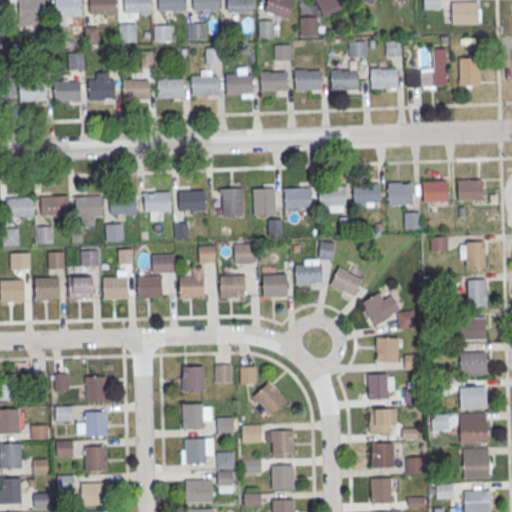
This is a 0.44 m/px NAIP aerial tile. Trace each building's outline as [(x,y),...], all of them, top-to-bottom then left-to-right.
[(18,0),(43,0),(43,16),(18,17),(18,0)] [(54,0),(79,0),(80,14),(55,15),(54,0)] [(89,0),(114,0),(115,13),(90,14),(89,0)] [(123,0),(148,0),(149,12),(124,13),(123,0)] [(158,0),(183,0),(184,10),(159,11),(158,0)] [(192,0),(217,0),(218,9),(193,10),(192,0)] [(226,0),(251,0),(252,9),(227,10),(226,0)] [(288,18),(293,0),(267,0),(264,10),(288,18)] [(315,0),(322,17),(345,8),(341,0),(315,0)] [(423,0),(439,0),(440,9),(424,10),(423,0)] [(451,1),(477,0),(477,23),(452,23),(451,1)] [(299,17),(299,34),(316,34),(316,17),(299,17)] [(258,36),(272,36),(272,20),(258,20),(258,36)] [(205,22),(187,22),(187,38),(205,38),(205,22)] [(135,41),(135,24),(119,24),(119,41),(135,41)] [(171,40),(170,24),(153,24),(154,41),(171,40)] [(96,26),(85,26),(85,43),(96,43),(96,26)] [(400,40),(386,40),(386,55),(400,55),(400,40)] [(348,41),(348,55),(365,55),(365,41),(348,41)] [(274,44),(274,60),(290,60),(290,44),(274,44)] [(206,62),(221,62),(221,47),(206,47),(206,62)] [(445,86),(445,48),(431,48),(431,68),(406,68),(406,86),(445,86)] [(140,66),(152,66),(152,50),(140,50),(140,66)] [(68,68),(82,68),(82,52),(68,52),(68,68)] [(458,85),(478,85),(478,57),(458,57),(458,85)] [(370,68),(395,67),(395,87),(370,88),(370,68)] [(260,70),(285,69),(286,89),(261,90),(260,70)] [(295,70),(320,69),(320,89),(295,90),(295,70)] [(331,70),(356,69),(357,89),(332,90),(331,70)] [(225,73),(250,72),(251,92),(226,93),(225,73)] [(192,75),(217,74),(218,94),(193,95),(192,75)] [(157,78),(182,77),(183,97),(158,98),(157,78)] [(88,79),(113,78),(113,98),(88,99),(88,79)] [(123,79),(148,78),(149,98),(124,99),(123,79)] [(53,80),(78,79),(79,99),(54,100),(53,80)] [(20,81),(45,80),(45,100),(20,101),(20,81)] [(0,100),(11,101),(11,81),(0,81),(0,100)] [(456,180),(481,179),(482,199),(457,200),(456,180)] [(421,181),(446,180),(447,200),(422,201),(421,181)] [(386,182),(411,181),(412,201),(387,202),(386,182)] [(353,183),(378,182),(379,202),(354,203),(353,183)] [(319,186),(344,185),(344,205),(319,206),(319,186)] [(252,188),(274,187),(275,213),(253,213),(252,188)] [(219,189),(241,188),(242,214),(220,215),(219,189)] [(284,189),(309,188),(310,208),(285,208),(284,189)] [(144,191),(169,190),(170,210),(145,211),(144,191)] [(179,191),(204,190),(205,210),(180,211),(179,191)] [(110,194),(135,193),(136,213),(111,214),(110,194)] [(40,195),(65,194),(66,214),(41,215),(40,195)] [(75,196),(100,195),(101,215),(76,216),(75,196)] [(6,197),(31,196),(32,216),(7,217),(6,197)] [(282,218),(266,218),(266,234),(282,234),(282,218)] [(105,223),(121,223),(122,239),(105,240),(105,223)] [(36,226),(52,226),(52,242),(37,243),(36,226)] [(2,228),(17,227),(18,244),(2,244),(2,228)] [(445,237),(431,237),(431,249),(445,249),(445,237)] [(484,240),(460,240),(460,268),(484,268),(484,240)] [(332,242),(319,242),(319,260),(295,260),(294,283),(321,283),(321,258),(332,258),(332,242)] [(253,243),(233,243),(233,263),(253,263),(253,243)] [(214,262),(214,244),(198,244),(198,262),(214,262)] [(117,248),(131,248),(132,262),(118,263),(117,248)] [(80,249),(98,249),(98,265),(81,265),(80,249)] [(9,251),(28,251),(28,268),(9,268),(9,251)] [(47,251),(63,251),(63,267),(48,268),(47,251)] [(152,254),(152,271),(173,271),(173,254),(152,254)] [(329,284),(353,296),(362,277),(338,266),(329,284)] [(286,273),(286,295),(262,296),(261,274),(286,273)] [(161,274),(161,297),(137,297),(136,275),(161,274)] [(243,274),(244,296),(220,297),(219,274),(243,274)] [(92,275),(92,298),(68,298),(68,276),(92,275)] [(125,275),(126,298),(102,298),(101,276),(125,275)] [(203,275),(204,297),(179,298),(179,275),(203,275)] [(57,276),(58,298),(34,299),(33,277),(57,276)] [(0,278),(23,278),(24,301),(0,301),(0,278)] [(466,305),(485,305),(485,278),(466,278),(466,305)] [(396,312),(413,309),(415,325),(398,327),(396,312)] [(458,317),(484,316),(485,339),(459,340),(458,317)] [(375,361),(397,361),(397,336),(375,336),(375,361)] [(459,352),(485,351),(486,373),(459,374),(459,352)] [(403,354),(421,353),(422,369),(404,369),(403,354)] [(231,382),(231,363),(214,363),(214,382),(231,382)] [(203,365),(181,365),(181,390),(203,390),(203,365)] [(255,365),(239,365),(239,383),(255,383),(255,365)] [(0,399),(17,399),(17,374),(0,373),(0,399)] [(54,389),(67,389),(67,373),(54,373),(54,389)] [(367,373),(367,398),(392,398),(392,373),(367,373)] [(85,376),(106,375),(106,401),(86,401),(85,376)] [(285,400),(269,381),(252,395),(269,414),(285,400)] [(458,387),(484,386),(485,408),(459,409),(458,387)] [(406,388),(406,403),(420,403),(420,388),(406,388)] [(54,404),(71,404),(72,420),(54,420),(54,404)] [(180,405),(201,405),(202,430),(181,430),(180,405)] [(0,407),(18,407),(18,433),(0,433),(0,407)] [(395,408),(369,408),(368,433),(394,433),(395,408)] [(84,410),(105,410),(105,435),(85,436),(84,410)] [(459,413),(485,412),(485,435),(459,436),(459,413)] [(430,413),(448,413),(449,429),(431,429),(430,413)] [(216,419),(232,419),(232,434),(217,434),(216,419)] [(29,423),(46,423),(47,438),(29,439),(29,423)] [(241,426),(260,426),(260,443),(242,443),(241,426)] [(401,438),(416,438),(416,428),(402,428),(401,438)] [(271,429),(292,429),(293,454),(272,455),(271,429)] [(54,439),(71,439),(71,454),(54,455),(54,439)] [(184,439),(205,439),(205,464),(185,465),(184,439)] [(371,442),(391,441),(392,467),(371,467),(371,442)] [(0,442),(19,442),(20,467),(0,467),(0,442)] [(85,446),(105,445),(106,470),(85,471),(85,446)] [(215,454),(233,453),(233,468),(216,469),(215,454)] [(462,456),(488,455),(488,477),(462,478),(462,456)] [(405,457),(423,456),(424,472),(406,473),(405,457)] [(31,457),(46,457),(46,472),(32,473),(31,457)] [(242,460),(260,459),(260,475),(243,475),(242,460)] [(271,464),(291,463),(292,489),(271,489),(271,464)] [(216,472),(232,471),(232,487),(217,487),(216,472)] [(55,474),(72,473),(73,489),(56,490),(55,474)] [(369,477),(390,476),(390,501),(370,502),(369,477)] [(0,477),(20,477),(21,502),(0,502),(0,477)] [(184,481),(211,480),(211,502),(185,503),(184,481)] [(107,504),(107,482),(80,482),(80,504),(107,504)] [(435,483),(451,482),(452,498),(435,498),(435,483)] [(464,511),(463,490),(489,489),(490,511),(464,511)] [(33,507),(49,507),(49,492),(33,492),(33,507)] [(244,495),(260,494),(260,506),(244,507),(244,495)] [(425,495),(408,495),(408,507),(425,507),(425,495)] [(272,511),(272,499),(292,498),(292,511),(272,511)]
